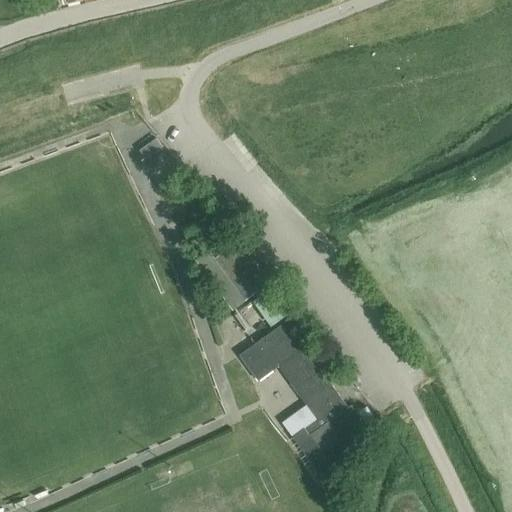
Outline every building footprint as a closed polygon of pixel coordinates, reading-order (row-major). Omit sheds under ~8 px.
[(140,151),(146,159),(147,160),(164,148),(158,139),(140,151)] [(233,312),(246,301),(267,287),(238,248),(218,262),(210,253),(198,264),(233,312)] [(256,302),(274,326),(293,312),(275,287),(256,302)] [(260,382),(279,367),(306,349),(287,323),(241,356),(260,382)] [(318,420),(294,438),(322,476),(362,446),(354,435),(367,425),(375,419),(367,407),(358,414),(353,406),(350,408),(306,349),(279,367),(318,420)]
